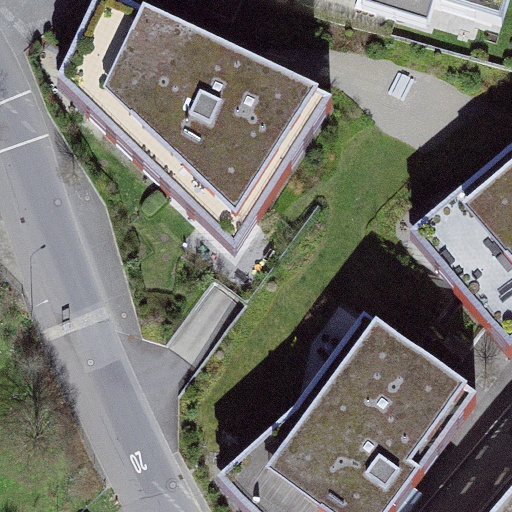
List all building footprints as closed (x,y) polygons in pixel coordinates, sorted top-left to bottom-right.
[(179,0),(201,11),(206,0),(179,0)] [(507,0),(403,0),(496,31),(507,0)] [(340,111),(102,3),(57,93),(245,262),(340,111)] [(511,151),(406,242),(509,361),(511,357),(511,151)] [(301,409),(213,480),(240,511),(402,511),(475,414),(370,326),(301,409)] [(511,511),(511,499),(500,511),(511,511)]
